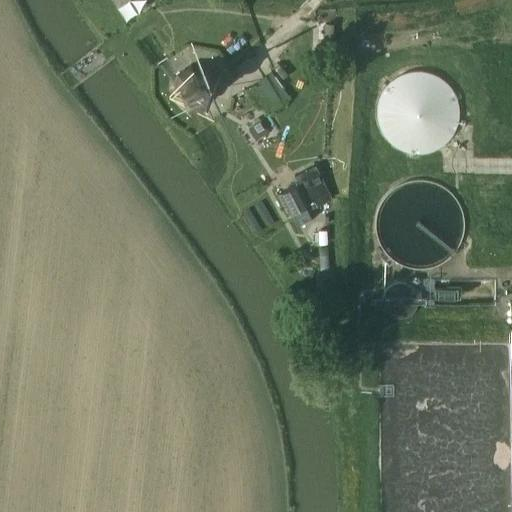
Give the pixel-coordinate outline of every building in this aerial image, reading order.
[(114,0),(113,1),(126,19),(148,3),(146,0),(114,0)] [(191,66),(178,75),(174,91),(184,105),(200,108),(213,99),(216,83),(207,69),(191,66)] [(403,149),(415,152),(428,150),(439,145),(448,137),(455,127),(457,115),(457,102),(452,91),(444,81),(433,75),(422,72),(409,72),(398,77),(388,84),(381,94),(377,107),(378,120),(383,132),(391,142),(403,149)] [(247,128),(255,140),(268,131),(260,119),(247,128)] [(324,197),(308,167),(293,175),(298,183),(277,194),(288,216),(292,214),(298,226),(313,218),(306,206),(324,197)] [(415,269),(428,269),(440,265),(450,258),(458,248),(463,237),(464,224),(463,212),(457,200),(448,190),(437,183),(424,180),(410,181),(398,186),(387,194),(380,204),(376,217),(375,229),(378,241),(384,252),(393,260),(404,266),(415,269)] [(390,317),(397,319),(405,317),(411,312),(415,305),(415,297),(411,290),(404,285),(396,284),(388,287),(382,293),(380,300),(381,307),(385,313),(390,317)]
